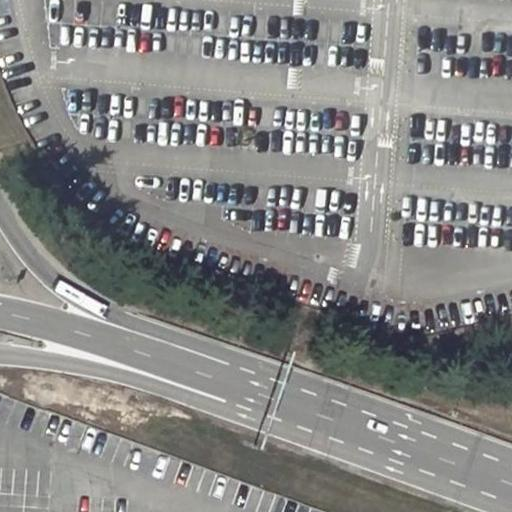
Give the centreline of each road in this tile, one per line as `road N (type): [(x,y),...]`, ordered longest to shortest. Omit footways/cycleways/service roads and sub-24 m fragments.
road 1 (primary): [(303,410),(72,297),(43,274),(0,215)]
road 2 (primary): [(303,410),(80,331),(0,312)]
road 3 (primary): [(511,485),(303,410)]
